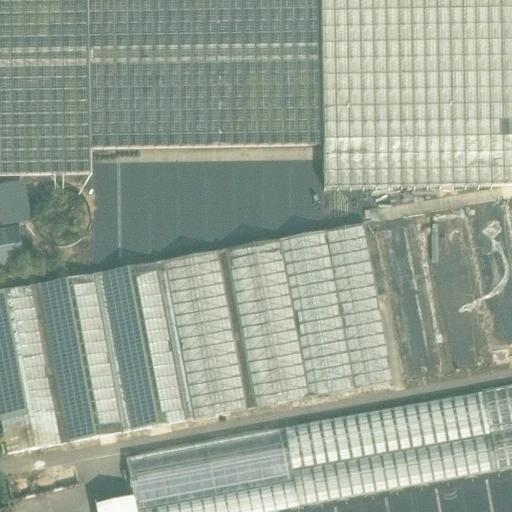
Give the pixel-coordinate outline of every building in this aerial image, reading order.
[(318,0),(0,0),(0,178),(90,177),(89,152),(321,148),(318,0)] [(262,190),(262,233),(291,233),(291,210),(290,210),(290,150),(216,150),(216,168),(227,168),(227,167),(250,167),(250,183),(254,183),(254,204),(259,204),(259,190),(262,190)] [(511,364),(511,259),(502,203),(464,210),(493,367),(511,364)] [(457,211),(420,218),(449,375),(486,368),(457,211)] [(441,377),(412,219),(374,226),(405,383),(441,377)] [(363,227),(325,234),(354,392),(392,385),(363,227)] [(16,230),(0,232),(0,268),(22,265),(16,230)] [(325,234),(279,242),(309,401),(354,392),(325,234)] [(279,242),(225,253),(253,411),(309,401),(279,242)] [(216,255),(163,265),(192,423),(244,413),(216,255)] [(154,266),(101,276),(130,435),(182,425),(154,266)] [(91,278),(37,289),(66,447),(120,437),(91,278)] [(30,290),(0,295),(0,423),(53,414),(30,290)] [(511,387),(482,393),(496,474),(511,470),(511,387)] [(465,398),(300,427),(306,462),(471,433),(465,398)] [(53,414),(0,423),(0,432),(2,441),(0,441),(0,449),(3,449),(5,458),(59,449),(53,414)] [(284,433),(124,462),(131,501),(132,507),(292,479),(284,433)] [(472,439),(301,469),(307,506),(479,476),(472,439)] [(293,484),(136,511),(273,511),(297,508),(293,484)] [(131,501),(95,507),(96,511),(132,511),(132,507),(131,501)]
